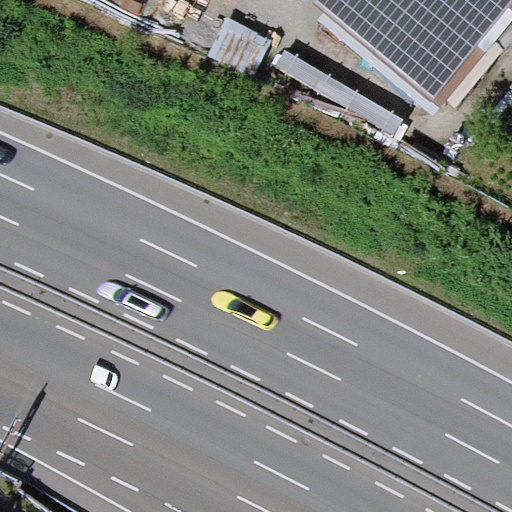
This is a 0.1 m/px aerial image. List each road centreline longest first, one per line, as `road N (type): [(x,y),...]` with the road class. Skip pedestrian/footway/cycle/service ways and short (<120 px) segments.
road 1 (motorway): [(511,446),(0,193)]
road 2 (motorway): [(0,363),(308,511)]
